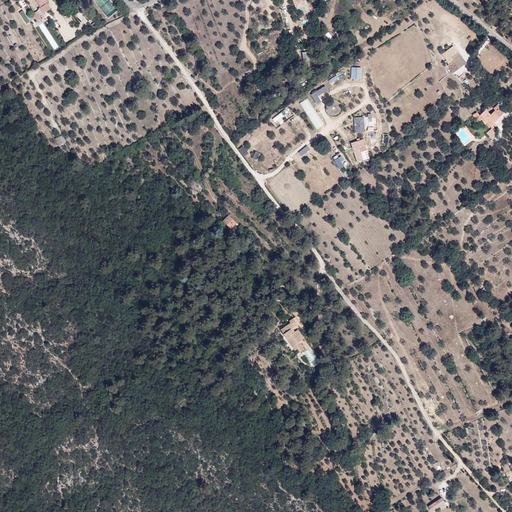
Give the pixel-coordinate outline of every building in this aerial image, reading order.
[(108,0),(92,0),(107,16),(116,8),(108,0)] [(291,0),(292,0),(296,12),(306,9),(303,0),(291,0)] [(48,8),(45,3),(39,7),(42,12),(48,8)] [(25,24),(35,19),(32,12),(26,15),(24,10),(20,12),(25,24)] [(455,59),(460,56),(456,50),(443,58),(448,64),(455,59)] [(315,53),(303,56),(302,56),(304,65),(317,63),(315,53)] [(467,68),(460,56),(455,59),(462,71),(467,68)] [(456,75),(462,71),(455,59),(448,64),(447,65),(449,69),(451,68),(456,75)] [(361,67),(351,67),(351,77),(361,77),(361,67)] [(334,82),(336,85),(341,82),(336,74),(328,79),(331,84),(334,82)] [(447,77),(439,80),(443,88),(450,85),(447,77)] [(325,85),(311,94),(317,103),(321,101),(318,96),(328,89),(325,85)] [(308,96),(297,102),(317,132),(326,129),(308,96)] [(482,116),(480,113),(476,116),(481,124),(485,120),(492,127),(496,123),(508,111),(502,104),(496,109),(498,111),(493,116),(488,111),(482,116)] [(274,122),(287,114),(284,110),(272,119),(274,122)] [(366,117),(356,118),(358,133),(368,132),(366,117)] [(495,130),(489,135),(490,134),(495,140),(500,136),(495,130)] [(74,141),(71,133),(62,136),(65,144),(74,141)] [(361,139),(352,142),(359,162),(369,159),(364,144),(363,145),(361,139)] [(251,154),(246,147),(241,151),(246,158),(251,154)] [(311,147),(302,154),(304,157),(313,150),(311,147)] [(342,153),(335,157),(341,166),(345,164),(342,159),(345,157),(342,153)] [(231,228),(237,223),(230,215),(224,220),(231,228)] [(295,325),(286,331),(289,336),(288,337),(298,353),(302,351),(304,354),(315,348),(304,331),(299,334),(297,331),(304,327),(299,320),(294,323),(295,325)] [(444,466),(441,460),(436,462),(439,468),(444,466)] [(436,511),(449,503),(445,498),(433,506),(436,511)]
